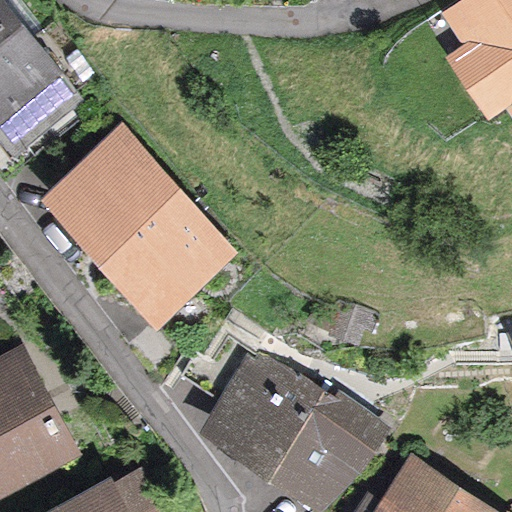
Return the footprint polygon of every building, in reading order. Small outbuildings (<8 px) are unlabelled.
[(1,0),(0,1),(0,109),(0,110),(0,109),(0,167),(7,176),(43,148),(27,127),(84,82),(42,28),(32,37),(2,0),(1,0)] [(511,0),(482,0),(461,15),(511,89),(511,0)] [(219,249),(121,138),(69,184),(167,295),(219,249)] [(343,301),(334,329),(358,337),(361,326),(370,329),(376,312),(343,301)] [(372,424),(260,349),(214,416),(327,492),(372,424)] [(22,366),(0,377),(0,482),(65,450),(22,366)] [(489,511),(419,466),(388,511),(489,511)] [(160,511),(140,472),(64,511),(160,511)]
